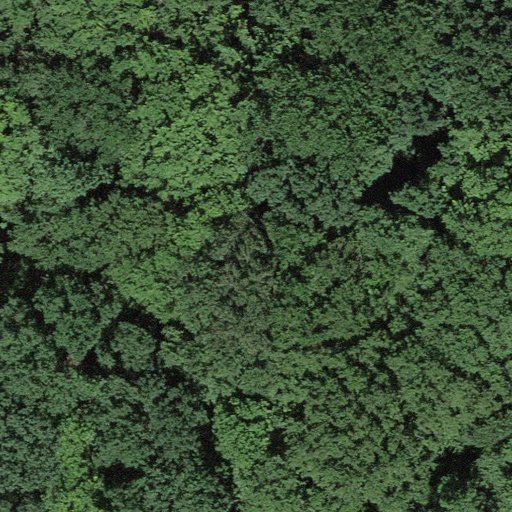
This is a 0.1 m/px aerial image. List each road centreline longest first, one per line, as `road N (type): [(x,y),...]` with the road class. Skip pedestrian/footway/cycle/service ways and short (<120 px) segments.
road 1 (track): [(0,161),(294,288),(447,306),(511,333)]
road 2 (track): [(195,0),(73,35),(0,73)]
